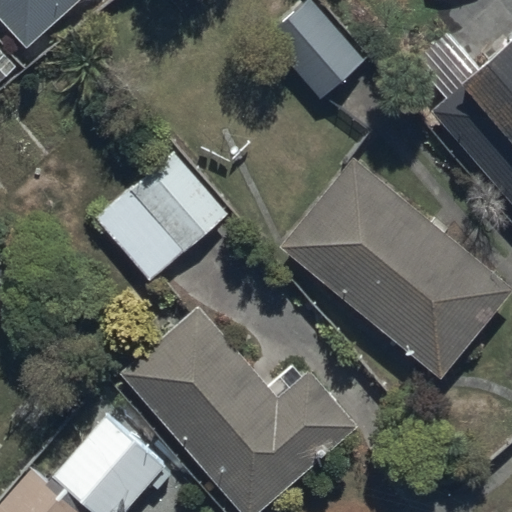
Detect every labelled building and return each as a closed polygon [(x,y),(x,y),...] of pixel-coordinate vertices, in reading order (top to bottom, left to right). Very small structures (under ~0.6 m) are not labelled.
[(0,0),(0,13),(29,45),(78,0),(0,0)] [(368,59),(315,0),(307,0),(267,35),(323,98),(368,59)] [(416,60),(447,96),(433,108),(511,199),(511,44),(483,69),(449,31),(416,60)] [(151,281),(232,211),(179,149),(98,218),(151,281)] [(511,287),(511,283),(356,152),(283,240),(441,372),(511,287)] [(204,299),(126,365),(249,511),(260,511),(365,424),(313,362),(306,368),(298,358),(271,380),(204,299)] [(0,511),(128,511),(155,480),(160,485),(175,466),(107,409),(50,476),(33,462),(0,501),(0,511)]
